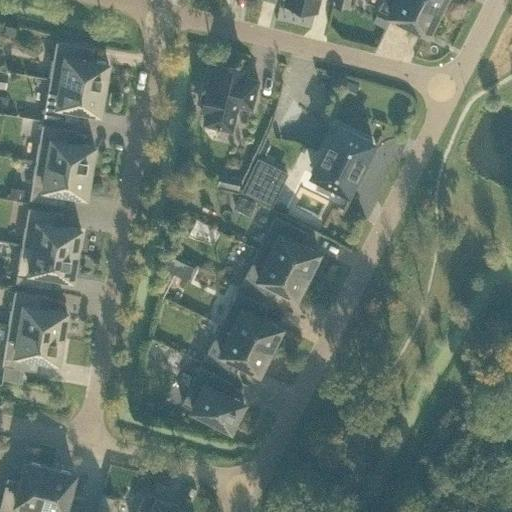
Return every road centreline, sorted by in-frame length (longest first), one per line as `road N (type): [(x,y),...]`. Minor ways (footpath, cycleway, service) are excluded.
road 1 (residential): [(450,90),(255,494)]
road 2 (residential): [(158,18),(88,451)]
road 3 (residential): [(450,90),(158,18)]
road 4 (residential): [(255,494),(88,451)]
